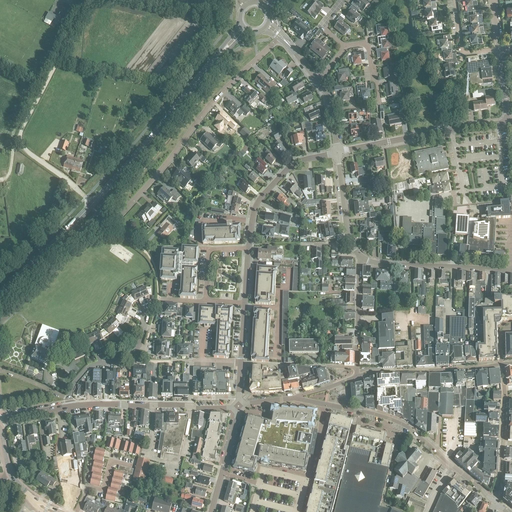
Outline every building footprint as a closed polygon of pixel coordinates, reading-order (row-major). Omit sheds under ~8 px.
[(313,0),(312,2),(305,11),(311,16),(315,19),(317,16),(317,15),(319,12),(320,13),(322,10),(321,10),(322,9),(317,5),(319,3),(315,0),(313,0)] [(354,2),(351,5),(359,11),(360,9),(363,11),(366,8),(368,9),(371,6),(363,0),(358,0),(355,3),(354,2)] [(432,7),(437,7),(436,0),(431,1),(430,0),(423,0),(424,6),(426,5),(426,8),(432,7)] [(462,0),(463,0),(463,5),(465,4),(466,5),(467,5),(467,8),(468,11),(473,10),(478,9),(478,6),(476,0),(462,0)] [(351,12),(346,18),(354,24),(357,20),(358,21),(360,22),(362,19),(355,13),(357,11),(351,7),(349,10),(351,12)] [(432,7),(426,8),(424,8),(425,15),(427,15),(427,18),(429,18),(436,17),(438,17),(437,10),(432,10),(432,7)] [(474,13),(470,14),(471,21),(472,21),(473,24),(479,23),(482,22),(483,22),(482,15),(481,9),(478,9),(473,10),(474,13)] [(49,14),(46,19),(52,22),(53,19),(56,21),(57,18),(49,14)] [(436,17),(429,18),(430,25),(431,24),(432,29),(433,33),(442,32),(442,30),(441,28),(442,28),(441,20),(436,20),(436,17)] [(297,23),(292,29),(298,34),(299,33),(301,35),(300,36),(299,38),(302,40),(303,38),(304,39),(304,38),(309,42),(315,35),(310,31),(309,31),(309,30),(300,23),(301,21),(298,19),(296,22),(297,23)] [(335,23),(337,25),(334,28),(344,36),(350,30),(337,20),(335,23)] [(473,24),(471,24),(472,31),(474,31),(474,33),(482,32),(485,32),(484,25),(483,25),(482,22),(479,23),(473,24)] [(388,37),(389,37),(388,28),(387,28),(386,25),(376,26),(377,35),(381,35),(381,38),(388,37)] [(482,32),(474,33),(470,34),(471,41),(472,41),(473,44),(483,42),(482,32)] [(439,39),(439,38),(437,38),(438,43),(439,42),(440,47),(442,46),(442,50),(452,49),(451,40),(448,41),(447,38),(451,37),(450,33),(443,34),(444,38),(439,39)] [(388,37),(381,38),(377,38),(379,47),(382,47),(383,49),(387,49),(391,48),(390,40),(388,40),(388,37)] [(330,50),(318,41),(311,50),(322,58),(325,54),(326,55),(330,50)] [(387,49),(383,49),(376,50),(377,59),(381,59),(382,62),(390,61),(389,52),(387,52),(387,49)] [(452,49),(442,50),(443,50),(444,58),(446,57),(446,61),(457,60),(456,51),(452,52),(452,49)] [(364,52),(353,54),(354,57),(352,58),(353,66),(362,65),(361,61),(365,61),(364,52)] [(287,66),(281,61),(278,64),(275,62),(270,67),(279,75),(287,66)] [(490,61),(480,62),(480,63),(478,63),(466,64),(467,75),(469,75),(471,86),(483,85),(483,84),(492,83),(492,84),(493,84),(490,61)] [(446,66),(444,66),(445,77),(455,76),(454,65),(451,65),(446,66)] [(395,77),(394,77),(392,68),(383,70),(385,79),(389,78),(389,82),(395,81),(395,77)] [(349,69),(338,70),(339,74),(337,74),(338,82),(347,81),(346,78),(350,78),(349,69)] [(292,73),(289,70),(284,76),(287,78),(292,73)] [(271,80),(269,83),(266,79),(265,80),(260,75),(255,81),(258,84),(257,86),(257,87),(260,90),(261,89),(262,88),(268,93),(274,87),(275,88),(277,85),(271,80)] [(389,82),(389,85),(385,86),(387,97),(396,96),(394,86),(396,85),(395,81),(389,82)] [(297,83),(294,85),(291,87),(291,88),(292,88),(295,93),(304,88),(304,87),(300,82),(301,82),(300,82),(298,84),(297,83)] [(366,86),(357,88),(358,98),(362,97),(362,99),(371,98),(369,89),(366,90),(366,86)] [(247,95),(243,99),(251,106),(254,109),(257,105),(254,102),(258,98),(251,91),(250,92),(247,89),(247,88),(244,92),(247,95)] [(352,88),(342,90),(342,93),(341,94),(342,102),(350,101),(349,98),(353,97),(352,88)] [(302,98),(298,100),(301,105),(313,100),(310,94),(309,95),(308,94),(302,97),(302,98)] [(296,96),(287,102),(289,105),(298,101),(296,96)] [(483,103),(473,104),(474,112),(487,110),(486,107),(495,106),(494,98),(485,99),(485,100),(482,101),(483,103)] [(232,102),(227,108),(232,112),(230,114),(233,117),(234,116),(237,113),(239,116),(240,117),(243,114),(246,116),(249,113),(243,108),(243,107),(241,110),(240,109),(232,102)] [(317,109),(314,111),(312,106),(304,110),(306,115),(308,114),(311,120),(321,116),(317,109)] [(349,117),(348,117),(348,119),(349,119),(349,120),(357,120),(357,119),(359,119),(359,115),(360,115),(364,115),(364,112),(364,111),(359,112),(359,110),(352,111),(352,113),(349,113),(349,117)] [(396,118),(388,120),(389,126),(394,125),(395,127),(402,126),(402,124),(401,124),(400,117),(399,112),(395,113),(396,118)] [(219,122),(215,126),(220,131),(224,127),(225,128),(228,125),(233,130),(237,126),(228,118),(227,119),(222,114),(216,120),(219,122)] [(380,120),(372,122),(374,133),(382,132),(380,120)] [(352,129),(350,129),(352,135),(353,135),(353,137),(358,136),(357,134),(359,134),(362,133),(361,131),(365,130),(365,129),(367,129),(370,129),(370,128),(369,123),(365,124),(362,124),(362,125),(357,125),(357,128),(356,128),(352,129)] [(315,127),(316,131),(312,132),(314,140),(316,140),(317,142),(325,140),(323,131),(322,125),(315,127)] [(251,134),(245,129),(240,134),(246,139),(251,134)] [(278,131),(272,135),(276,141),(282,137),(278,131)] [(294,137),(291,138),(292,145),(295,145),(295,147),(303,146),(302,141),(304,141),(303,136),(304,136),(303,131),(299,132),(300,136),(294,137)] [(207,134),(201,141),(205,145),(211,151),(212,150),(214,152),(217,149),(215,147),(217,145),(217,144),(220,147),(222,145),(223,144),(216,137),(214,140),(212,138),(208,134),(207,134)] [(66,152),(69,143),(63,141),(60,150),(66,152)] [(286,151),(281,145),(282,145),(278,141),(275,144),(277,145),(273,148),(275,150),(280,157),(286,151)] [(442,148),(414,153),(419,175),(449,169),(447,159),(444,160),(442,148)] [(268,150),(265,153),(269,157),(266,160),(272,165),(277,160),(275,159),(272,156),(271,155),(272,154),(268,150)] [(197,152),(195,155),(193,153),(191,155),(192,156),(186,162),(188,163),(188,164),(193,168),(195,168),(197,166),(197,165),(196,164),(199,160),(203,163),(206,160),(197,152)] [(72,170),(75,158),(67,156),(63,167),(72,170)] [(75,158),(72,170),(80,173),(84,161),(75,158)] [(259,158),(255,163),(259,167),(256,170),(262,175),(263,175),(264,176),(266,174),(265,173),(267,171),(267,170),(265,168),(267,166),(259,158)] [(383,159),(374,161),(376,169),(385,167),(383,159)] [(23,164),(20,164),(17,166),(16,173),(18,175),(21,176),(23,174),(25,167),(23,165),(23,164)] [(357,164),(350,166),(352,174),(356,173),(357,177),(360,177),(360,176),(365,175),(364,169),(361,170),(360,168),(358,169),(357,164)] [(188,173),(185,175),(180,170),(173,177),(185,188),(189,184),(191,186),(192,186),(194,184),(194,183),(194,182),(195,182),(198,179),(195,176),(192,175),(191,176),(190,174),(190,175),(188,173)] [(250,173),(249,175),(251,176),(249,178),(251,181),(250,181),(250,182),(250,183),(252,183),(253,182),(255,184),(255,183),(256,183),(257,182),(257,181),(259,179),(253,174),(251,172),(250,173)] [(430,187),(429,194),(439,195),(439,193),(443,192),(443,193),(450,192),(447,173),(431,176),(433,184),(434,187),(430,187)] [(318,181),(318,186),(321,186),(322,191),(325,191),(325,193),(329,193),(328,188),(325,188),(324,177),(318,178),(318,181)] [(311,186),(310,180),(310,178),(304,179),(304,187),(304,190),(310,190),(310,192),(315,192),(314,186),(311,186)] [(240,182),(243,185),(240,188),(245,194),(250,188),(245,183),(246,182),(243,179),(240,182)] [(287,190),(289,193),(290,192),(290,193),(293,195),(295,192),(300,197),(303,194),(300,192),(301,190),(298,188),(298,189),(292,184),(287,189),(287,190)] [(159,195),(157,197),(164,203),(165,201),(168,203),(173,198),(176,201),(181,196),(174,190),(171,194),(164,187),(158,194),(159,195)] [(355,189),(356,191),(353,192),(354,198),(362,197),(362,198),(366,197),(365,191),(366,191),(366,189),(365,189),(365,188),(355,189)] [(237,199),(238,195),(228,192),(227,196),(232,197),(230,204),(240,207),(242,200),(237,199)] [(278,201),(277,202),(279,204),(280,204),(280,203),(281,204),(283,205),(283,204),(287,208),(288,207),(291,204),(287,201),(288,200),(287,200),(282,195),(281,195),(280,195),(278,196),(278,198),(279,198),(277,200),(278,201)] [(433,198),(433,201),(433,212),(430,212),(430,217),(432,217),(432,225),(411,224),(412,219),(404,218),(403,234),(407,234),(407,237),(406,237),(405,245),(421,245),(421,241),(424,241),(424,243),(429,243),(428,255),(436,255),(436,253),(438,254),(438,255),(446,256),(447,236),(445,235),(445,217),(443,217),(444,202),(439,201),(439,198),(433,198)] [(478,218),(478,220),(469,219),(468,235),(467,246),(466,246),(466,253),(489,255),(489,258),(493,259),(499,259),(504,260),(504,252),(494,251),(496,220),(511,218),(509,201),(500,202),(501,208),(498,208),(497,208),(487,210),(487,211),(485,211),(486,214),(487,214),(488,217),(478,218)] [(359,203),(354,204),(355,210),(365,209),(370,208),(370,206),(369,206),(367,206),(366,202),(364,202),(359,202),(359,203)] [(149,221),(161,209),(155,203),(152,207),(149,204),(139,216),(144,222),(147,219),(149,221)] [(240,207),(230,204),(230,205),(225,203),(225,207),(232,209),(231,212),(238,214),(240,207)] [(427,222),(426,210),(424,210),(424,209),(418,209),(418,213),(421,212),(422,222),(427,222)] [(323,211),(315,212),(315,215),(319,214),(319,218),(315,218),(315,220),(316,220),(327,221),(327,217),(328,217),(331,216),(330,210),(323,211)] [(266,214),(265,221),(273,222),(277,222),(278,215),(274,214),(274,215),(266,214)] [(282,214),(280,221),(289,224),(291,217),(282,214)] [(468,235),(469,219),(469,216),(456,215),(455,235),(468,235)] [(159,227),(162,230),(158,234),(164,239),(173,230),(171,229),(177,223),(169,216),(159,227)] [(203,230),(203,240),(203,245),(208,244),(208,241),(214,241),(214,244),(222,244),(237,243),(237,240),(240,240),(239,230),(240,230),(239,230),(239,225),(240,225),(236,225),(236,224),(227,224),(227,229),(206,230),(206,227),(203,227),(203,230)] [(264,228),(263,235),(267,236),(266,238),(269,238),(271,239),(271,238),(273,239),(274,234),(276,234),(276,233),(282,233),(282,231),(289,232),(288,232),(289,227),(280,225),(279,230),(276,229),(271,228),(271,229),(264,228)] [(324,226),(320,227),(321,233),(333,231),(332,225),(324,226)] [(362,228),(361,228),(361,233),(367,233),(367,240),(374,240),(374,228),(369,228),(362,228)] [(333,231),(321,233),(322,240),(323,239),(326,239),(334,238),(334,237),(333,231)] [(459,246),(458,256),(465,257),(466,253),(466,246),(459,246)] [(198,249),(185,248),(184,256),(188,256),(195,257),(195,254),(198,254),(198,249)] [(313,249),(313,259),(313,261),(316,261),(316,270),(322,270),(322,261),(319,261),(319,259),(320,259),(321,249),(313,249)] [(177,251),(163,250),(163,255),(165,255),(164,258),(174,258),(174,255),(177,255),(177,251)] [(257,256),(257,259),(258,259),(258,260),(271,261),(271,259),(273,259),(273,260),(278,260),(282,261),(282,257),(282,252),(277,252),(277,254),(271,254),(267,254),(267,252),(259,251),(258,256),(257,256)] [(188,256),(187,264),(197,264),(198,260),(195,260),(195,257),(188,256)] [(161,261),(161,265),(173,266),(174,258),(164,258),(162,257),(161,261)] [(341,267),(352,267),(353,258),(342,257),(341,267)] [(173,266),(161,265),(161,269),(161,272),(164,272),(173,273),(173,266)] [(368,278),(370,278),(371,268),(363,267),(363,278),(363,280),(368,280),(368,278)] [(258,305),(269,305),(275,305),(275,300),(273,300),(275,273),(277,273),(277,269),(261,268),(260,271),(257,271),(257,276),(260,276),(260,279),(257,278),(257,279),(256,286),(256,287),(259,287),(259,293),(256,293),(255,301),(259,301),(258,305)] [(377,278),(377,281),(381,282),(381,284),(381,286),(385,286),(393,286),(393,275),(389,275),(389,273),(377,272),(377,278)] [(439,272),(438,280),(437,280),(437,284),(440,284),(441,280),(449,280),(449,276),(445,275),(445,272),(439,272)] [(458,273),(457,281),(454,281),(454,288),(462,288),(462,282),(466,282),(467,273),(458,273)] [(467,274),(467,283),(469,283),(469,288),(469,299),(474,299),(475,288),(475,285),(475,275),(475,274),(474,274),(474,275),(471,275),(471,274),(467,273),(467,274)] [(400,282),(400,283),(406,283),(406,288),(409,288),(409,284),(409,280),(407,280),(407,274),(400,274),(400,282)] [(491,278),(491,289),(491,298),(500,298),(500,293),(500,288),(501,285),(501,275),(494,275),(494,276),(494,278),(491,278)] [(146,288),(145,287),(139,290),(145,305),(149,304),(146,298),(145,297),(149,295),(151,295),(151,288),(146,288)] [(139,290),(132,293),(128,297),(133,303),(135,301),(139,299),(140,301),(139,301),(142,307),(145,305),(139,290)] [(193,292),(184,291),(184,298),(188,299),(195,299),(196,295),(193,294),(193,292)] [(347,294),(347,298),(343,298),(343,300),(335,300),(335,296),(325,297),(325,306),(336,305),(336,306),(343,306),(344,305),(354,305),(354,294),(347,294)] [(124,301),(120,307),(136,315),(137,311),(131,308),(131,309),(130,309),(132,305),(133,303),(128,297),(124,301)] [(362,309),(363,309),(366,309),(374,309),(374,299),(362,298),(362,309)] [(475,307),(475,313),(475,325),(475,351),(476,353),(478,353),(478,362),(487,361),(495,361),(495,360),(497,360),(497,361),(498,360),(497,360),(497,358),(497,355),(497,344),(497,326),(498,326),(500,325),(501,323),(501,321),(503,321),(501,299),(500,299),(488,299),(485,299),(484,304),(475,305),(475,307)] [(162,312),(162,314),(165,314),(165,316),(171,317),(171,314),(172,305),(171,305),(166,304),(165,308),(162,308),(162,312)] [(172,305),(171,314),(176,314),(176,317),(181,317),(182,309),(177,309),(177,305),(172,305)] [(336,306),(335,306),(335,312),(341,312),(341,319),(345,319),(345,320),(345,321),(348,321),(348,320),(348,319),(355,319),(355,311),(346,311),(346,306),(343,306),(336,306)] [(118,315),(117,317),(125,323),(127,319),(125,318),(127,314),(129,314),(128,315),(134,318),(136,315),(120,307),(117,314),(118,315)] [(199,315),(199,316),(208,317),(208,309),(206,309),(206,308),(204,308),(204,307),(200,307),(199,315)] [(193,313),(193,315),(193,309),(186,308),(186,318),(192,318),(192,321),(195,321),(196,321),(196,320),(196,313),(193,313)] [(211,309),(208,309),(208,317),(216,317),(217,308),(213,308),(211,308),(211,309)] [(217,308),(216,317),(225,318),(225,310),(223,310),(223,309),(217,308)] [(258,315),(257,321),(254,321),(254,326),(253,329),(254,329),(257,330),(256,336),(253,335),(253,340),(252,344),(256,344),(255,350),(252,350),(252,358),(255,358),(255,362),(269,362),(269,360),(266,359),(269,319),(274,319),(274,314),(274,312),(269,312),(269,311),(259,311),(255,310),(254,315),(258,315)] [(450,318),(449,336),(449,347),(450,347),(450,358),(452,357),(452,363),(453,363),(465,362),(463,346),(465,346),(465,326),(465,319),(466,311),(463,311),(462,318),(450,318)] [(394,313),(386,314),(386,340),(387,368),(397,368),(395,344),(394,324),(396,324),(395,321),(394,321),(394,313)] [(384,324),(377,324),(378,340),(378,345),(378,349),(378,355),(377,365),(383,364),(383,367),(383,368),(387,368),(386,340),(386,314),(382,315),(382,322),(384,322),(384,324)] [(208,317),(199,316),(199,318),(207,319),(216,319),(216,326),(216,329),(218,329),(219,322),(231,323),(232,323),(232,318),(225,318),(216,317),(208,317)] [(114,318),(109,323),(121,335),(123,333),(119,328),(118,329),(117,328),(120,325),(122,326),(125,323),(117,317),(115,319),(114,318)] [(196,321),(195,321),(195,324),(199,324),(199,325),(204,325),(204,328),(207,328),(207,319),(199,318),(199,320),(196,320),(196,321)] [(207,319),(207,328),(210,328),(210,325),(216,326),(216,319),(207,319)] [(109,323),(104,328),(102,330),(106,337),(109,335),(110,335),(113,332),(114,333),(113,333),(118,338),(121,335),(109,323)] [(435,326),(428,326),(424,326),(424,352),(425,358),(424,358),(424,367),(434,367),(434,347),(435,347),(435,345),(435,337),(435,335),(435,326)] [(40,345),(49,349),(52,350),(58,332),(44,327),(37,344),(40,345)] [(218,329),(218,336),(230,337),(230,333),(228,333),(228,330),(218,329)] [(99,331),(93,334),(99,349),(103,348),(100,342),(99,341),(103,339),(106,337),(102,330),(99,331)] [(159,330),(158,333),(162,334),(162,338),(171,338),(171,331),(159,330)] [(86,337),(86,338),(84,339),(85,346),(89,345),(94,343),(94,345),(93,345),(96,351),(99,349),(93,334),(86,337)] [(435,337),(435,345),(435,347),(436,367),(449,367),(449,358),(449,347),(449,336),(443,336),(437,336),(437,337),(435,337)] [(352,338),(344,338),(344,337),(335,337),(335,338),(335,346),(338,346),(342,346),(352,346),(352,345),(352,338)] [(360,355),(370,355),(370,356),(371,356),(371,355),(370,355),(370,345),(378,345),(378,340),(377,340),(377,339),(375,339),(364,339),(364,340),(362,340),(362,345),(361,345),(361,349),(362,349),(362,355),(360,355)] [(167,342),(158,341),(158,345),(154,345),(154,349),(166,350),(167,342)] [(289,341),(289,354),(319,354),(319,350),(319,341),(289,341)] [(411,343),(395,344),(397,368),(397,367),(412,366),(412,367),(413,367),(411,343)] [(183,346),(183,356),(189,356),(189,353),(193,353),(193,345),(184,344),(184,346),(183,346)] [(175,350),(174,352),(178,353),(178,356),(183,356),(183,346),(178,346),(175,346),(175,350)] [(38,348),(36,347),(32,358),(46,364),(50,353),(48,352),(38,348)] [(82,350),(71,354),(75,360),(80,358),(85,356),(84,349),(82,350)] [(154,349),(153,352),(157,352),(157,356),(166,357),(166,350),(154,349)] [(425,358),(424,352),(416,353),(416,366),(416,367),(424,367),(424,358),(425,358)] [(331,356),(330,363),(333,363),(344,363),(344,365),(346,365),(347,354),(335,354),(335,356),(331,356)] [(370,355),(360,355),(360,365),(370,365),(370,361),(371,361),(371,360),(370,360),(370,358),(372,358),(372,356),(370,356),(370,355)] [(289,373),(287,374),(288,381),(299,379),(299,376),(296,367),(296,366),(288,368),(288,369),(289,373)] [(164,368),(164,372),(165,372),(165,377),(168,377),(173,377),(175,377),(175,373),(172,373),(172,367),(165,367),(165,368),(164,368)] [(250,382),(249,391),(252,394),(256,394),(264,394),(264,395),(269,395),(269,393),(282,392),(281,382),(281,375),(281,372),(271,373),(268,373),(267,373),(267,372),(268,371),(268,370),(267,369),(263,369),(262,368),(251,367),(250,382)] [(312,367),(296,367),(299,376),(303,375),(309,373),(313,372),(314,376),(315,376),(318,386),(329,382),(326,369),(320,369),(316,370),(315,369),(312,370),(312,367)] [(200,377),(200,378),(200,383),(193,383),(193,395),(200,395),(200,394),(202,394),(202,395),(215,396),(215,394),(228,394),(229,380),(227,380),(227,373),(216,373),(212,373),(208,373),(204,373),(200,372),(196,372),(196,368),(193,368),(193,377),(200,377)] [(285,374),(281,375),(281,382),(282,382),(283,384),(284,392),(285,392),(290,391),(288,381),(287,374),(289,373),(288,369),(288,368),(284,369),(285,374)] [(92,378),(91,382),(92,382),(94,382),(94,386),(97,386),(101,386),(101,383),(102,383),(102,371),(92,371),(92,377),(92,378)] [(103,381),(103,389),(104,389),(104,386),(108,386),(108,385),(113,385),(113,389),(110,389),(110,390),(110,396),(116,396),(116,390),(117,390),(117,384),(116,384),(116,371),(111,371),(111,373),(109,372),(104,372),(103,381)] [(475,372),(474,372),(474,396),(474,400),(474,401),(475,393),(478,393),(478,398),(484,397),(481,371),(475,372)] [(490,387),(489,371),(487,371),(481,371),(484,397),(485,397),(485,396),(487,396),(487,391),(487,388),(487,387),(488,387),(490,387)] [(313,372),(309,373),(310,377),(313,387),(318,386),(315,376),(314,376),(313,372)] [(473,373),(465,373),(465,401),(465,407),(466,401),(474,401),(474,400),(474,396),(474,372),(473,373)] [(454,374),(453,375),(453,400),(453,407),(465,407),(465,401),(465,373),(454,374)] [(174,389),(174,396),(178,396),(182,396),(182,389),(185,389),(185,385),(189,385),(189,375),(183,375),(183,382),(175,382),(175,383),(174,389)] [(303,375),(299,376),(299,379),(300,381),(301,381),(302,387),(303,390),(313,387),(310,377),(309,377),(309,378),(304,380),(303,375)] [(377,393),(376,409),(403,417),(401,404),(400,395),(400,389),(400,375),(399,375),(384,376),(377,377),(377,378),(377,393)] [(409,375),(400,375),(400,389),(400,395),(401,404),(403,417),(403,419),(409,422),(407,388),(407,382),(407,379),(409,379),(409,375)] [(416,375),(409,375),(409,379),(407,379),(407,382),(407,388),(409,422),(414,425),(415,420),(416,400),(416,395),(417,395),(416,375)] [(429,375),(428,395),(434,395),(434,401),(440,401),(440,400),(440,391),(441,375),(429,375)] [(453,375),(441,375),(440,391),(440,400),(453,400),(453,375)] [(168,377),(168,382),(162,382),(161,396),(173,396),(173,383),(175,383),(175,382),(175,378),(173,378),(173,377),(168,377)] [(299,379),(288,381),(290,391),(299,389),(299,388),(302,387),(301,381),(300,381),(299,379)] [(78,389),(79,389),(78,392),(77,395),(81,396),(81,397),(87,397),(87,396),(90,396),(91,389),(91,382),(87,381),(87,384),(86,384),(84,385),(82,386),(78,386),(78,389)] [(364,392),(363,382),(351,385),(351,394),(365,394),(364,392)] [(158,386),(148,386),(148,399),(157,399),(158,386)] [(120,390),(120,397),(125,397),(128,397),(129,397),(129,396),(131,396),(131,392),(129,392),(129,387),(125,387),(125,390),(122,390),(120,390)] [(134,391),(134,397),(144,397),(144,388),(134,388),(134,391)] [(365,395),(365,394),(351,394),(352,402),(364,405),(364,399),(365,399),(365,395)] [(366,399),(365,399),(366,408),(375,411),(375,398),(366,399)] [(416,400),(415,420),(416,420),(415,425),(415,427),(426,434),(428,402),(428,400),(421,400),(416,400)] [(428,402),(426,434),(436,434),(436,416),(433,416),(433,412),(439,413),(440,401),(434,401),(428,400),(428,402)] [(440,401),(439,413),(439,415),(442,416),(442,417),(443,417),(452,417),(452,418),(453,418),(453,407),(453,400),(440,400),(440,401)] [(466,401),(465,407),(465,423),(474,424),(474,416),(474,401),(466,401)] [(259,444),(257,462),(259,462),(261,463),(261,464),(269,466),(269,464),(306,471),(309,455),(313,456),(318,431),(313,430),(314,429),(315,421),(315,419),(316,419),(317,411),(308,409),(308,410),(305,410),(305,409),(299,408),(299,410),(296,409),(297,409),(291,408),(291,409),(288,409),(288,408),(282,407),(282,409),(279,409),(280,408),(272,406),(270,414),(272,415),(271,420),(271,422),(268,422),(265,421),(259,444)] [(132,411),(131,422),(134,422),(132,428),(136,429),(137,423),(138,421),(139,416),(140,412),(132,411)] [(138,421),(137,426),(147,428),(149,412),(141,411),(140,421),(138,421)] [(94,417),(94,422),(95,422),(95,424),(97,424),(98,424),(98,425),(102,425),(103,422),(102,422),(102,414),(101,413),(99,413),(99,414),(96,414),(96,417),(94,417)] [(209,415),(196,413),(195,413),(193,426),(191,441),(196,442),(193,454),(193,455),(192,460),(199,461),(209,415)] [(91,425),(89,414),(82,416),(83,422),(84,422),(85,426),(86,435),(86,436),(92,436),(92,435),(92,434),(92,430),(91,425)] [(109,419),(106,419),(105,425),(111,425),(111,426),(113,427),(114,426),(115,423),(115,415),(109,414),(109,419)] [(209,415),(199,461),(201,462),(202,460),(212,462),(212,460),(215,461),(217,450),(217,446),(216,446),(217,445),(218,445),(219,441),(218,441),(218,440),(219,440),(220,435),(222,426),(221,425),(221,424),(222,424),(222,414),(210,414),(209,415)] [(115,415),(115,423),(120,423),(120,426),(123,426),(124,420),(121,420),(121,415),(115,415)] [(163,432),(164,415),(155,415),(154,421),(155,421),(155,432),(161,432),(163,432)] [(161,432),(159,446),(158,452),(179,455),(187,419),(188,419),(188,415),(179,415),(178,415),(166,415),(164,415),(163,432),(161,432)] [(352,421),(331,415),(306,511),(332,511),(349,448),(345,447),(352,421)] [(489,418),(487,418),(486,423),(489,424),(499,424),(499,423),(499,419),(499,416),(499,415),(490,415),(489,417),(489,418)] [(82,416),(76,417),(77,428),(85,426),(84,422),(83,422),(82,416)] [(234,466),(234,468),(254,473),(257,462),(259,444),(265,421),(262,421),(262,420),(256,418),(256,419),(254,418),(248,416),(247,419),(246,420),(246,423),(245,425),(246,425),(245,429),(244,429),(244,430),(243,434),(242,435),(241,439),(241,441),(240,445),(239,446),(238,450),(238,451),(237,456),(236,458),(237,458),(236,462),(235,462),(235,464),(234,466)] [(487,416),(474,416),(474,424),(486,424),(486,423),(487,418),(487,416)] [(55,423),(47,424),(47,428),(45,428),(46,431),(48,431),(49,436),(57,435),(55,427),(56,426),(55,423)] [(465,424),(464,437),(472,438),(474,438),(477,438),(477,428),(477,424),(465,424)] [(21,427),(13,428),(15,438),(17,437),(17,440),(22,439),(21,437),(23,436),(21,427)] [(29,436),(28,436),(28,437),(29,443),(29,444),(30,444),(35,443),(34,436),(37,435),(36,427),(32,428),(30,428),(30,431),(29,431),(29,436)] [(390,509),(384,508),(380,507),(389,470),(394,447),(391,446),(392,442),(390,439),(386,438),(387,435),(376,432),(376,431),(366,429),(365,430),(355,427),(334,511),(400,511),(390,508),(390,509)] [(483,433),(483,437),(483,439),(483,440),(484,440),(490,440),(490,439),(491,439),(497,439),(497,438),(498,434),(498,429),(490,428),(490,427),(488,427),(483,427),(483,429),(483,432),(483,433)] [(134,438),(143,441),(145,433),(136,430),(134,438)] [(84,433),(73,435),(76,454),(78,461),(82,460),(81,453),(87,452),(84,433)] [(114,436),(113,439),(109,438),(106,448),(112,449),(116,437),(114,436)] [(117,437),(116,437),(112,449),(118,451),(121,441),(116,440),(117,437)] [(123,442),(121,451),(127,453),(129,443),(130,440),(128,440),(128,441),(123,440),(123,442)] [(130,440),(129,443),(127,453),(132,454),(135,445),(131,444),(131,441),(130,440)] [(478,444),(478,446),(484,446),(484,450),(479,449),(479,450),(479,452),(479,454),(483,455),(483,468),(483,472),(485,473),(487,475),(490,477),(495,477),(497,477),(497,473),(497,468),(498,460),(498,455),(498,454),(498,453),(499,444),(499,442),(499,441),(490,441),(490,440),(484,440),(480,440),(484,441),(484,445),(478,444)] [(25,442),(25,441),(17,443),(19,453),(27,452),(26,444),(25,442)] [(61,444),(64,456),(72,454),(71,450),(73,449),(73,446),(71,446),(70,442),(61,444)] [(135,445),(132,454),(138,456),(141,446),(141,443),(140,443),(139,446),(135,445)] [(92,452),(92,453),(104,457),(106,451),(96,448),(95,453),(92,452)] [(413,449),(406,457),(402,454),(395,463),(399,466),(394,471),(397,474),(396,479),(392,478),(390,488),(389,489),(398,490),(396,497),(403,498),(404,494),(408,495),(410,493),(411,491),(419,479),(413,475),(419,468),(415,465),(422,457),(413,449)] [(460,454),(455,459),(458,462),(457,462),(467,471),(468,472),(470,473),(475,467),(480,471),(483,472),(483,468),(482,468),(482,467),(477,463),(474,461),(476,459),(468,451),(467,452),(463,449),(463,454),(460,454)] [(28,459),(27,452),(19,453),(20,460),(28,459)] [(104,457),(92,453),(91,455),(94,456),(93,460),(95,461),(95,460),(103,462),(104,457)] [(61,464),(63,476),(69,475),(67,462),(71,461),(71,464),(78,463),(77,457),(76,457),(73,458),(62,460),(63,464),(61,464)] [(136,465),(148,469),(150,461),(138,458),(136,465)] [(95,460),(95,461),(93,465),(90,464),(90,465),(103,469),(104,463),(103,462),(95,460)] [(201,468),(201,470),(212,474),(213,468),(202,464),(201,468)] [(103,469),(90,465),(90,467),(93,468),(92,472),(93,473),(93,472),(101,474),(103,469)] [(133,479),(141,481),(145,482),(148,469),(136,465),(133,479)] [(480,471),(475,467),(470,473),(476,478),(480,471)] [(115,471),(113,477),(123,479),(124,475),(127,476),(127,474),(126,474),(123,473),(120,472),(118,472),(115,471)] [(483,472),(480,471),(476,478),(482,483),(483,477),(486,477),(487,475),(485,473),(483,472)] [(93,472),(93,473),(92,477),(89,476),(88,477),(101,481),(103,475),(101,474),(93,472)] [(422,486),(430,490),(436,476),(428,472),(422,486)] [(51,479),(42,473),(37,479),(47,487),(50,484),(53,486),(56,481),(52,478),(51,479)] [(101,481),(88,477),(88,479),(91,480),(90,484),(100,487),(101,481)] [(113,477),(112,483),(124,486),(125,484),(122,484),(123,479),(113,477)] [(197,477),(196,481),(198,483),(208,486),(208,485),(209,485),(210,483),(209,482),(210,479),(203,477),(201,477),(200,477),(200,478),(197,477)] [(483,477),(482,483),(488,485),(490,479),(486,478),(486,477),(483,477)] [(419,479),(411,491),(412,492),(413,492),(414,490),(418,487),(421,481),(419,479)] [(459,482),(458,483),(454,480),(441,494),(433,511),(448,511),(450,508),(451,506),(451,504),(465,487),(459,482)] [(112,483),(110,488),(110,489),(118,490),(120,491),(121,487),(124,487),(124,486),(112,483)] [(230,483),(228,489),(235,491),(237,485),(230,483)] [(71,489),(67,499),(73,502),(78,492),(77,491),(79,487),(70,484),(68,488),(71,489)] [(467,489),(465,487),(451,504),(451,506),(450,508),(448,511),(460,511),(458,510),(457,509),(459,507),(470,493),(466,490),(467,489)] [(109,488),(107,494),(120,497),(120,495),(117,495),(118,490),(110,489),(110,488),(109,488)] [(195,488),(193,494),(205,498),(207,491),(195,488)] [(228,489),(226,496),(233,498),(235,491),(228,489)] [(504,491),(503,500),(507,503),(508,505),(511,507),(511,493),(511,492),(511,490),(505,489),(504,491)] [(436,503),(443,491),(441,490),(434,502),(436,503)] [(120,497),(107,494),(106,500),(115,502),(116,498),(119,499),(120,497)] [(474,494),(466,503),(469,505),(466,507),(469,509),(472,505),(472,504),(477,496),(474,494)] [(233,498),(226,496),(224,502),(235,505),(237,499),(233,498)] [(469,509),(467,511),(468,511),(470,511),(472,510),(473,511),(477,508),(475,507),(481,500),(481,498),(480,497),(478,497),(477,496),(472,504),(472,505),(469,509)] [(87,498),(83,504),(86,505),(86,507),(84,511),(86,511),(90,511),(94,505),(95,504),(92,502),(91,502),(91,500),(87,498)] [(410,498),(406,507),(409,508),(410,507),(412,503),(424,508),(426,505),(410,498)] [(169,511),(172,504),(155,499),(152,510),(159,511),(169,511)] [(191,506),(191,509),(196,510),(196,508),(202,509),(204,502),(192,499),(191,503),(193,503),(192,506),(191,506)] [(97,506),(94,505),(90,511),(97,511),(98,511),(99,511),(101,511),(103,509),(104,507),(106,502),(105,501),(102,506),(99,504),(98,506),(98,505),(97,506)] [(104,507),(103,509),(106,511),(105,511),(112,511),(113,510),(109,508),(111,504),(107,502),(106,502),(104,507)] [(483,503),(479,511),(485,511),(488,506),(483,503)]
